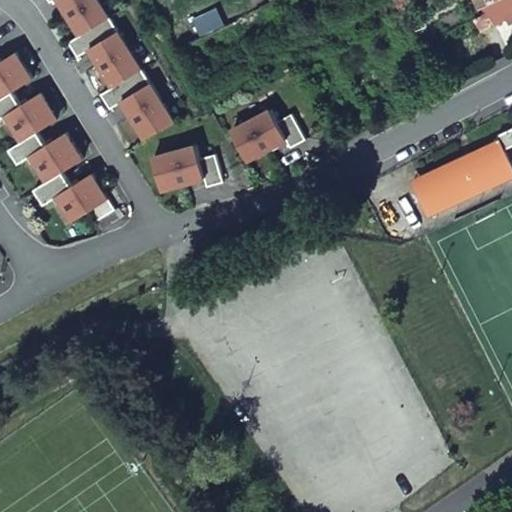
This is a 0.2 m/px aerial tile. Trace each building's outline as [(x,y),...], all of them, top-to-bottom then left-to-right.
[(148,132),(170,118),(94,0),(42,0),(46,5),(54,0),(78,38),(70,44),(76,54),(90,45),(118,89),(106,97),(112,106),(126,97),(148,132)] [(410,9),(405,0),(388,0),(396,15),(410,9)] [(511,0),(479,0),(485,11),(478,16),(484,29),(509,16),(511,21),(511,0)] [(0,122),(7,117),(24,144),(13,152),(19,161),(30,154),(49,186),(37,194),(43,204),(58,195),(73,218),(87,210),(94,221),(111,210),(89,175),(71,187),(62,172),(83,159),(65,132),(42,146),(35,133),(57,119),(39,92),(19,104),(13,95),(34,81),(14,49),(0,57),(0,122)] [(271,112),(235,131),(251,161),(289,141),(294,150),(308,142),(291,111),(275,120),(271,112)] [(477,196),(511,182),(511,174),(506,156),(511,153),(511,134),(419,173),(435,212),(477,196)] [(197,146),(155,156),(163,189),(206,178),(209,189),(223,185),(216,158),(201,162),(197,146)]
